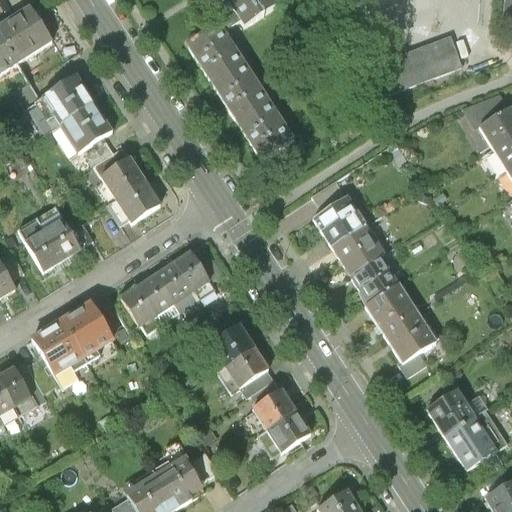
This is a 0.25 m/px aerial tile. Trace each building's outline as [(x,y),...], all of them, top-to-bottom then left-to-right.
[(243,19),(193,51),(270,171),(314,143),(300,122),(277,87),(254,50),(245,36),(288,9),(282,0),(230,0),(234,6),(243,19)] [(511,0),(504,0),(501,27),(511,28),(511,0)] [(31,12),(0,30),(0,34),(20,68),(54,47),(31,12)] [(0,80),(20,68),(0,34),(0,80)] [(450,40),(364,74),(375,103),(461,71),(450,40)] [(41,99),(58,127),(93,106),(76,78),(41,99)] [(38,102),(28,86),(11,96),(20,113),(38,102)] [(38,102),(20,113),(37,139),(58,127),(41,99),(38,102)] [(93,106),(58,127),(79,157),(96,147),(104,141),(112,136),(93,106)] [(511,141),(511,110),(492,123),(506,145),(511,141)] [(113,156),(104,141),(96,147),(98,150),(86,158),(93,169),(113,156)] [(113,156),(93,169),(100,179),(119,166),(113,156)] [(119,166),(100,179),(103,184),(115,201),(144,182),(129,159),(119,166)] [(128,222),(132,228),(161,209),(144,182),(115,201),(128,222)] [(115,201),(103,184),(95,189),(106,206),(115,201)] [(311,222),(330,251),(364,229),(345,200),(311,222)] [(115,201),(106,206),(120,228),(128,222),(115,201)] [(93,252),(67,213),(47,226),(72,265),(93,252)] [(72,265),(47,226),(29,237),(55,276),(72,265)] [(330,251),(345,274),(379,253),(364,229),(330,251)] [(5,261),(19,284),(34,275),(20,252),(5,261)] [(397,282),(379,253),(345,274),(363,304),(397,282)] [(187,257),(169,268),(193,304),(211,292),(187,257)] [(0,286),(8,301),(23,292),(19,284),(5,261),(0,264),(0,286)] [(169,268),(152,280),(176,316),(193,304),(169,268)] [(152,280),(135,292),(159,327),(176,316),(152,280)] [(417,313),(397,282),(363,304),(360,306),(380,336),(417,313)] [(0,305),(8,301),(0,286),(0,305)] [(135,292),(117,304),(142,339),(159,327),(135,292)] [(417,313),(380,336),(399,368),(418,356),(437,344),(417,313)] [(60,331),(89,375),(114,359),(86,314),(60,331)] [(212,345),(227,368),(251,352),(237,329),(212,345)] [(89,375),(60,331),(32,349),(61,393),(89,375)] [(251,352),(227,368),(242,392),(266,377),(251,352)] [(418,356),(399,368),(409,379),(426,369),(418,356)] [(13,368),(0,375),(0,384),(17,413),(34,403),(13,368)] [(0,384),(0,423),(17,413),(0,384)] [(459,436),(498,410),(488,395),(482,399),(472,384),(439,406),(459,436)] [(255,408),(270,432),(298,414),(282,391),(255,408)] [(498,410),(459,436),(481,469),(511,448),(511,445),(501,430),(508,425),(498,410)] [(270,432),(285,455),(313,437),(298,414),(270,432)] [(181,453),(151,471),(170,501),(200,482),(181,453)] [(151,471),(122,490),(135,511),(153,511),(170,501),(151,471)] [(511,511),(511,487),(500,495),(508,511),(511,511)] [(318,511),(357,511),(361,510),(349,491),(318,511)]
